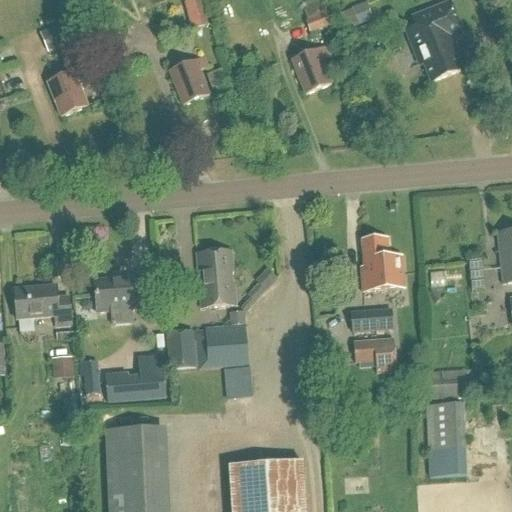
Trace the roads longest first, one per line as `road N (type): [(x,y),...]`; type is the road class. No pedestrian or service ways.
road 1 (tertiary): [(0,214),(511,168)]
road 2 (unknown): [(281,189),(297,265),(260,330),(273,441)]
